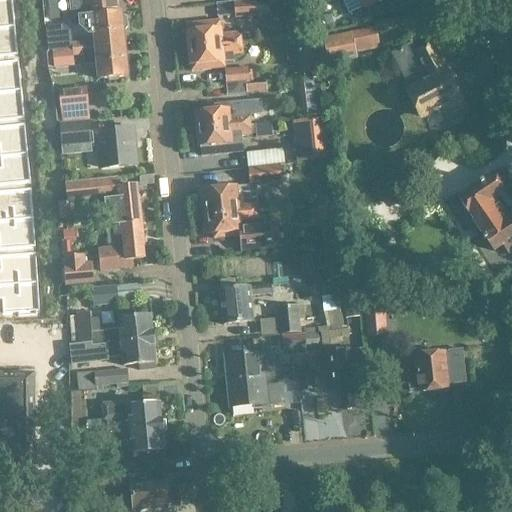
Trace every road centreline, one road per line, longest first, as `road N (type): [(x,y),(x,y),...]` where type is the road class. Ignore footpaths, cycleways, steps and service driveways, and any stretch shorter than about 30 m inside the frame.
road 1 (residential): [(201,467),(156,0)]
road 2 (residential): [(201,467),(511,435)]
road 3 (residential): [(35,511),(46,461),(46,381)]
